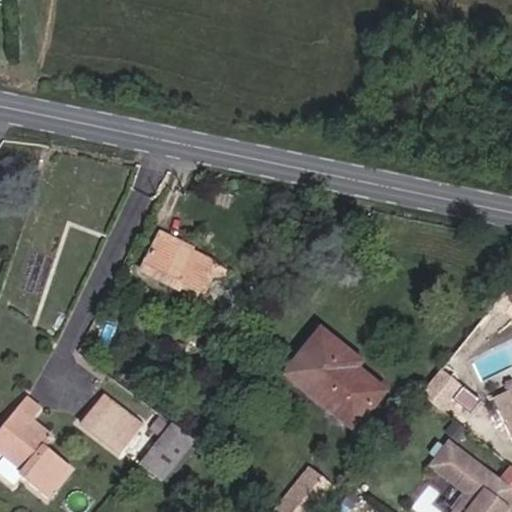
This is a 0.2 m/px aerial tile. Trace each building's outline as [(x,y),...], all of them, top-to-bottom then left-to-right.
[(208,278),(218,283),(222,275),(194,261),(196,257),(161,240),(146,271),(199,297),(208,278)] [(379,393),(347,367),(353,360),(320,333),(287,375),(352,428),(379,393)] [(417,396),(438,415),(458,391),(437,372),(424,387),(417,396)] [(511,392),(492,402),(497,411),(511,403),(511,392)] [(35,507),(61,473),(35,452),(42,443),(13,421),(22,410),(9,400),(0,410),(0,466),(15,478),(8,486),(35,507)] [(511,403),(497,411),(511,442),(511,403)] [(137,436),(99,404),(78,428),(117,460),(137,436)] [(157,490),(188,449),(167,434),(136,474),(157,490)] [(507,511),(511,506),(511,502),(443,450),(426,471),(464,499),(454,511),(507,511)] [(15,478),(0,466),(0,493),(1,495),(8,486),(15,478)] [(283,511),(323,511),(335,498),(310,479),(283,511)]
